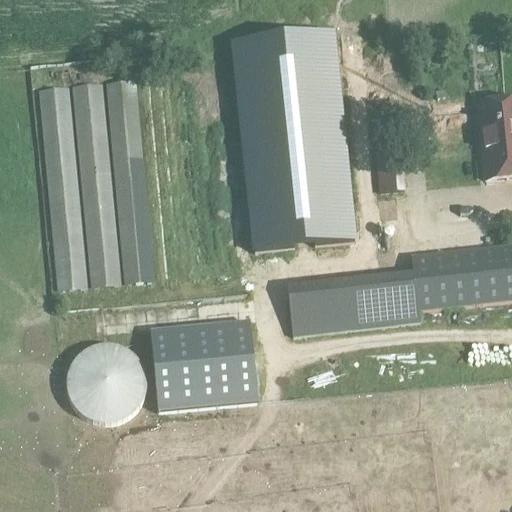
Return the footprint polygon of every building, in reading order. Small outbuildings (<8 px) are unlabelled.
[(330,69),(327,42),(227,53),(230,81),(330,69)] [(350,249),(330,69),(230,81),(250,260),(350,249)] [(105,88),(124,289),(153,286),(134,86),(105,88)] [(101,89),(72,91),(91,292),(120,289),(101,89)] [(67,93),(38,96),(57,296),(86,293),(67,93)] [(487,185),(511,182),(511,107),(480,110),(487,185)] [(455,212),(456,239),(477,238),(476,211),(455,212)] [(511,249),(454,256),(410,261),(412,277),(419,317),(511,306),(511,249)] [(257,407),(250,327),(151,337),(158,416),(257,407)] [(369,356),(368,351),(405,348),(403,330),(350,335),(352,358),(369,356)] [(146,398),(146,387),(145,377),(141,367),(134,359),(126,353),(116,349),(106,347),(96,349),(86,353),(78,359),(71,367),(67,377),(66,387),(66,398),(69,408),(74,417),(81,425),(90,430),(101,433),(111,433),(121,430),(131,425),(138,417),(143,408),(146,398)] [(419,402),(132,428),(135,461),(511,426),(511,387),(455,393),(457,408),(448,409),(447,398),(419,401),(419,402)] [(457,468),(511,463),(511,428),(455,433),(457,455),(195,478),(193,464),(138,469),(140,500),(457,473),(457,468)] [(142,511),(463,511),(511,508),(511,470),(402,480),(403,500),(329,506),(328,494),(313,495),(314,509),(274,511),(238,511),(237,501),(142,509),(142,511)]
